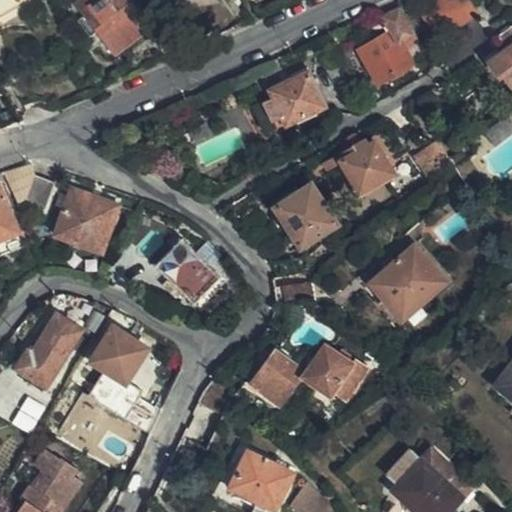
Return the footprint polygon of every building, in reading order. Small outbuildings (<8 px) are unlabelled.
[(0,0),(0,16),(29,1),(28,0),(0,0)] [(149,25),(128,0),(80,0),(75,4),(85,17),(98,33),(114,52),(149,25)] [(416,9),(420,15),(440,45),(477,16),(467,0),(425,0),(414,6),(416,9)] [(414,19),(420,15),(416,9),(409,13),(414,19)] [(411,64),(399,43),(412,36),(396,10),(383,17),(391,32),(360,50),(378,83),(411,64)] [(98,33),(85,17),(79,23),(91,39),(98,33)] [(511,25),(497,36),(507,49),(488,63),(498,75),(501,73),(511,88),(511,25)] [(266,134),(323,105),(307,75),(313,73),(313,51),(263,77),(274,99),(266,103),(265,100),(252,107),(266,134)] [(39,99),(11,57),(0,64),(27,106),(39,99)] [(265,100),(266,103),(274,99),(263,77),(255,81),(265,100)] [(346,149),(348,150),(358,145),(358,144),(358,142),(355,138),(350,138),(347,139),(345,142),(344,146),(346,149)] [(348,150),(325,164),(328,170),(342,163),(361,194),(393,174),(374,142),(368,146),(365,142),(358,145),(348,150)] [(416,156),(428,178),(447,167),(438,153),(431,157),(426,150),(416,156)] [(7,175),(18,201),(28,198),(35,175),(34,171),(23,171),(7,175)] [(46,184),(35,175),(28,198),(29,204),(46,209),(46,184)] [(337,224),(311,185),(276,206),(301,246),(337,224)] [(19,231),(0,187),(0,245),(17,238),(15,232),(19,231)] [(102,251),(118,206),(71,188),(55,234),(102,251)] [(17,238),(0,245),(0,262),(24,253),(17,238)] [(219,277),(181,238),(156,263),(195,302),(219,277)] [(404,320),(447,283),(414,245),(371,281),(404,320)] [(314,299),(309,281),(284,286),(288,305),(304,301),(314,299)] [(117,311),(111,308),(105,317),(111,320),(117,311)] [(45,386),(81,329),(56,314),(31,352),(27,351),(15,368),(45,386)] [(126,381),(146,348),(112,327),(91,361),(126,381)] [(347,399),(368,369),(351,358),(348,361),(324,345),(305,371),(277,351),(254,384),(281,403),(301,377),(329,397),(335,390),(347,399)] [(511,371),(500,387),(511,395),(511,371)] [(233,393),(218,375),(210,382),(201,400),(224,413),(233,393)] [(54,511),(74,481),(63,473),(69,464),(59,458),(56,461),(36,449),(26,463),(33,467),(13,497),(17,501),(9,511),(54,511)] [(415,511),(449,511),(472,488),(432,450),(423,460),(414,451),(389,478),(398,486),(393,490),(415,511)] [(273,509),(293,476),(251,452),(232,487),(248,495),(273,509)] [(294,511),(330,511),(332,510),(324,502),(307,486),(291,507),(294,511)] [(271,511),(273,509),(248,495),(246,500),(254,504),(250,511),(271,511)] [(337,505),(329,497),(324,502),(332,510),(334,508),(337,505)] [(163,511),(153,502),(147,511),(163,511)]
